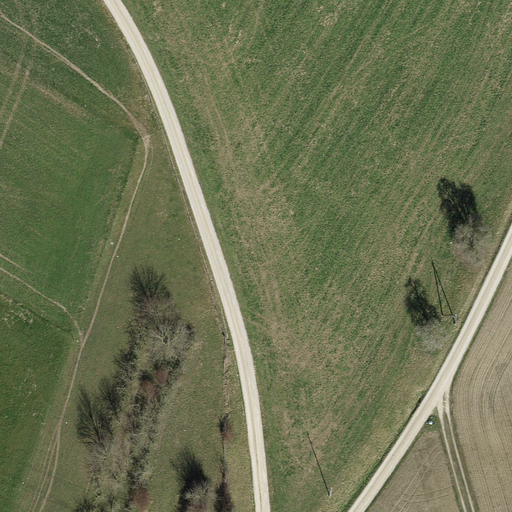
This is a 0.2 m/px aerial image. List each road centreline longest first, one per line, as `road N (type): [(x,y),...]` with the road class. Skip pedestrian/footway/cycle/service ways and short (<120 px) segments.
road 1 (track): [(113,0),(146,49),(208,229),(252,395),(264,511)]
road 2 (unclassified): [(363,511),(437,400),(511,240)]
